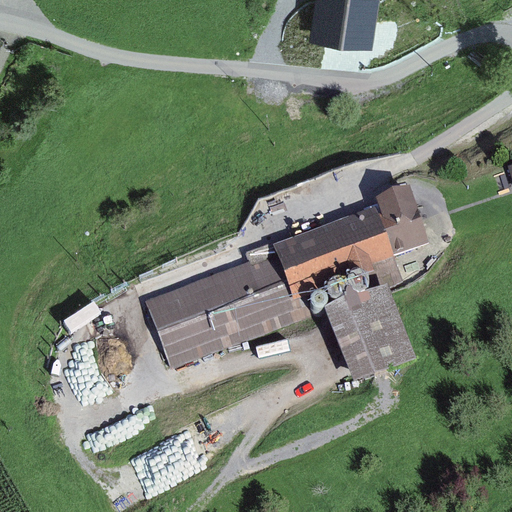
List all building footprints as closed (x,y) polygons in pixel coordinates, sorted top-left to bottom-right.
[(326,0),(318,57),(387,67),(390,45),(374,43),(380,0),(326,0)] [(407,190),(368,207),(374,218),(390,261),(431,245),(407,190)] [(390,261),(374,218),(269,257),(285,300),(390,261)] [(269,336),(245,270),(140,307),(164,374),(269,336)] [(374,294),(313,321),(343,390),(404,363),(374,294)]
